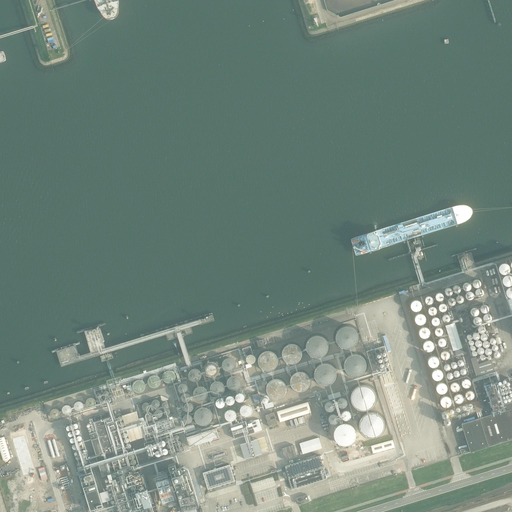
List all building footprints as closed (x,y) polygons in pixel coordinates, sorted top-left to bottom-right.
[(442,296),(442,295),(441,293),(440,292),(439,292),(437,292),(436,293),(435,294),(434,296),(434,297),(435,299),(436,300),(438,300),(440,300),(441,299),(442,298),(442,296)] [(432,299),(432,297),(431,296),(430,295),(429,295),(428,295),(426,295),(425,296),(424,297),(424,298),(424,299),(424,300),(425,302),(427,303),(428,303),(429,303),(431,302),(432,300),(432,299)] [(421,304),(421,302),(420,301),(419,300),(418,299),(417,299),(416,299),(415,299),(414,299),(413,300),(412,301),(412,302),(411,303),(411,305),(412,305),(413,307),(414,308),(415,308),(416,308),(417,308),(419,308),(419,307),(420,307),(421,305),(421,304)] [(446,306),(445,305),(444,303),(443,302),(441,302),(440,303),(438,304),(438,305),(437,306),(438,308),(438,309),(439,310),(441,310),(442,310),(443,310),(444,309),(445,308),(446,306)] [(436,310),(435,309),(434,307),(433,307),(432,306),(430,306),(429,307),(428,309),(427,310),(428,312),(428,313),(429,314),(430,314),(431,314),(433,314),(434,313),(435,312),(436,310)] [(489,359),(500,356),(495,337),(493,337),(487,339),(483,323),(490,321),(491,319),(489,312),(478,310),(477,308),(471,310),(471,312),(473,319),(475,325),(475,327),(477,327),(478,331),(467,334),(467,336),(468,341),(472,356),(477,354),(477,358),(478,360),(478,357),(489,359)] [(467,312),(464,312),(457,315),(463,334),(473,331),(467,312)] [(426,318),(426,316),(425,316),(424,314),(423,313),(421,313),(420,313),(419,313),(418,314),(416,316),(416,318),(416,319),(417,321),(419,322),(420,323),(422,322),(423,322),(424,321),(425,320),(426,318)] [(449,318),(449,316),(448,315),(447,314),(445,313),(444,314),(442,314),(442,315),(441,316),(441,317),(441,319),(442,320),(443,321),(445,322),(446,321),(448,321),(449,319),(449,318)] [(439,321),(438,320),(438,319),(437,318),(436,317),(434,317),(433,317),(432,318),(431,319),(430,320),(430,321),(431,322),(431,324),(433,324),(434,325),(436,325),(437,324),(438,322),(439,321)] [(455,323),(445,326),(453,351),(462,348),(455,323)] [(332,341),(335,345),(338,347),(342,348),(347,347),(350,345),(353,341),(354,337),(353,333),(350,329),(347,327),(342,326),(338,327),(334,329),(332,333),(331,337),(332,341)] [(429,331),(429,329),(428,328),(427,326),(426,326),(425,326),(424,326),(423,326),(421,327),(420,328),(420,330),(420,332),(421,334),(422,335),(423,335),(424,336),(425,336),(426,335),(428,334),(429,333),(429,331)] [(441,331),(441,329),(440,328),(438,327),(437,327),(435,327),(434,328),(433,329),(433,331),(433,332),(434,334),(435,334),(437,335),(439,335),(440,334),(441,332),(441,331)] [(301,351),(303,355),(307,357),(311,358),(315,357),(319,355),(321,351),(322,347),(321,343),(319,339),(315,337),(311,336),(307,337),(303,339),(301,343),(300,347),(301,351)] [(444,343),(444,341),(443,340),(442,339),(441,339),(439,339),(438,340),(437,340),(437,341),(436,343),(437,344),(437,346),(439,347),(440,347),(441,347),(442,347),(443,346),(444,345),(444,343)] [(434,345),(434,343),(433,343),(432,341),(431,340),(429,340),(428,340),(427,340),(426,341),(425,342),(424,343),(424,344),(424,345),(424,346),(425,348),(427,349),(428,349),(429,349),(430,349),(432,348),(433,347),(434,345)] [(286,364),(290,364),(294,363),(297,360),(298,357),(298,353),(297,349),(294,346),(291,345),(287,344),(283,346),(280,348),(279,352),(279,356),(280,360),(283,363),(286,364)] [(384,346),(370,350),(366,351),(374,376),(392,370),(384,346)] [(259,370),(263,371),(267,369),(270,367),(271,363),(272,359),(270,355),(268,352),(264,351),(260,351),(256,352),(253,355),(252,358),(252,362),(253,366),(256,369),(259,370)] [(447,355),(447,353),(446,352),(445,351),(443,351),(441,351),(440,352),(439,353),(439,355),(440,356),(441,358),(442,358),(444,359),(445,358),(446,357),(447,356),(447,355)] [(341,370),(343,373),(347,376),(351,376),(356,376),(359,373),(362,370),(362,365),(362,361),(359,357),(355,355),(351,354),(347,355),(343,357),(341,361),(340,365),(341,370)] [(438,360),(438,359),(438,358),(437,356),(435,355),(434,355),(433,355),(432,355),(430,356),(429,357),(428,359),(428,361),(429,362),(430,363),(431,364),(433,364),(434,364),(435,364),(436,363),(437,362),(438,361),(438,360)] [(235,363),(235,362),(235,361),(234,359),(233,358),(232,357),(230,357),(229,357),(228,357),(227,357),(226,357),(224,358),(223,359),(223,361),(222,362),(222,363),(222,364),(223,365),(223,366),(224,368),(225,369),(226,369),(228,370),(229,370),(230,370),(231,369),(232,369),(233,368),(234,367),(235,366),(235,364),(235,363)] [(218,369),(218,368),(218,367),(218,366),(217,364),(216,364),(215,363),(214,362),(212,362),(211,362),(209,362),(208,363),(207,364),(206,366),(205,367),(205,369),(205,370),(206,371),(207,373),(208,374),(209,374),(211,375),(212,375),(214,375),(215,374),(216,373),(217,372),(218,371),(218,370),(218,369)] [(310,381),(312,384),(316,387),(320,387),(324,387),(328,384),(330,381),(331,376),(330,372),(328,368),(324,366),(320,365),(316,366),(312,369),(310,372),(309,376),(310,381)] [(202,374),(202,372),(201,371),(200,369),(199,368),(198,368),(196,367),(195,367),(193,367),(192,368),(191,369),(190,370),(189,371),(189,372),(189,373),(189,375),(189,376),(190,377),(190,378),(191,379),(193,380),(195,380),(196,380),(198,380),(199,379),(200,378),(201,377),(202,375),(202,374)] [(442,372),(442,371),(442,370),(441,369),(441,368),(439,368),(438,367),(437,367),(436,368),(434,368),(434,369),(433,370),(433,371),(433,372),(433,373),(433,374),(434,375),(434,376),(436,377),(438,377),(440,377),(441,376),(442,374),(442,372)] [(175,376),(175,375),(175,373),(174,371),(173,370),(172,370),(170,369),(169,369),(168,369),(167,369),(166,370),(165,371),(164,372),(163,372),(162,374),(162,375),(162,377),(163,378),(163,379),(164,380),(166,381),(168,382),(169,382),(171,382),(173,381),(174,380),(175,379),(175,377),(175,376)] [(161,380),(161,379),(160,378),(160,377),(159,375),(158,374),(157,374),(154,373),(153,374),(152,374),(151,374),(150,375),(149,377),(148,378),(148,379),(148,380),(148,382),(148,383),(149,384),(150,385),(151,386),(153,386),(154,387),(155,387),(156,386),(157,386),(158,385),(159,384),(160,383),(161,382),(161,380)] [(296,393),(300,393),(304,392),(306,389),(308,386),(308,382),(307,378),(304,375),(301,373),(297,373),(293,375),(290,377),(288,381),(288,385),(290,389),(292,391),(296,393)] [(242,382),(242,380),(241,378),(240,377),(239,376),(239,375),(237,375),(235,374),(234,374),(233,374),(231,375),(230,376),(229,377),(228,378),(227,379),(227,381),(227,382),(227,384),(227,385),(228,386),(229,387),(230,388),(231,389),(233,389),(234,389),(236,389),(237,389),(238,388),(239,387),(240,386),(241,385),(242,384),(242,382)] [(470,383),(469,382),(469,381),(468,379),(467,379),(466,378),(465,378),(463,378),(462,379),(461,379),(460,381),(460,382),(460,383),(460,385),(461,386),(462,387),(464,388),(465,388),(466,388),(467,387),(468,387),(469,385),(470,383)] [(511,439),(511,391),(508,378),(485,385),(493,414),(461,424),(468,447),(460,450),(461,455),(470,452),(511,439)] [(145,385),(145,384),(144,383),(144,382),(143,381),(142,380),(141,379),(140,379),(138,379),(137,379),(136,379),(135,380),(134,381),(133,381),(132,383),(132,384),(132,385),(132,387),(132,388),(132,389),(133,390),(135,391),(136,392),(138,392),(139,392),(141,392),(142,391),(143,390),(143,389),(144,388),(145,387),(145,385)] [(225,387),(225,385),(225,384),(224,382),(223,381),(222,380),(220,380),(218,379),(217,379),(216,380),(215,380),(213,381),(212,382),(211,383),(210,384),(210,386),(210,387),(210,388),(211,390),(212,391),(213,393),(214,393),(215,394),(216,394),(218,395),(219,394),(221,394),(222,393),(223,392),(224,391),(225,390),(225,389),(225,387)] [(272,400),(276,400),(280,399),(283,396),(284,393),(284,389),(283,385),(280,382),(277,380),(273,380),(269,382),(266,384),(265,388),(264,392),(266,395),(269,398),(272,400)] [(458,386),(458,384),(457,382),(455,381),(453,381),(451,381),(450,382),(449,384),(448,385),(448,386),(448,387),(449,389),(451,390),(452,390),(453,391),(454,391),(455,390),(456,389),(457,388),(458,387),(458,386)] [(447,388),(447,386),(446,385),(444,384),(443,383),(442,383),(441,383),(439,384),(438,385),(438,386),(437,388),(438,390),(438,391),(439,391),(439,392),(440,393),(442,393),(443,393),(444,393),(445,392),(446,390),(447,389),(447,388)] [(208,392),(208,391),(208,390),(207,388),(206,387),(205,386),(204,385),(202,385),(201,385),(199,385),(198,385),(196,386),(195,387),(194,389),(193,390),(193,392),(193,394),(193,395),(194,396),(195,397),(196,398),(198,399),(199,400),(200,400),(202,400),(203,400),(205,399),(206,398),(207,397),(207,396),(208,394),(208,392)] [(347,395),(347,400),(348,404),(351,408),(356,411),(361,411),(365,410),(369,407),(372,402),(372,397),(371,393),(368,389),(363,386),(358,386),(353,387),(350,390),(347,395)] [(473,393),(473,391),(472,390),(471,388),(469,388),(468,388),(467,388),(466,389),(465,389),(464,390),(464,391),(464,393),(464,394),(464,395),(465,396),(466,397),(467,398),(468,398),(470,398),(471,397),(472,397),(473,395),(473,394),(473,393)] [(461,397),(461,396),(461,395),(461,394),(460,393),(458,392),(457,392),(456,392),(455,392),(453,393),(453,394),(452,394),(452,395),(452,396),(452,398),(453,400),(454,401),(456,401),(457,401),(458,401),(460,400),(460,399),(461,398),(461,397)] [(325,408),(332,412),(329,416),(330,420),(333,422),(336,422),(337,420),(337,419),(341,414),(339,413),(339,409),(340,407),(340,405),(342,405),(342,399),(340,398),(340,396),(338,395),(337,393),(329,394),(329,400),(326,401),(324,403),(325,408)] [(450,400),(450,399),(450,398),(449,396),(447,395),(446,395),(445,395),(444,395),(443,395),(442,396),(441,397),(440,398),(440,400),(441,401),(441,403),(442,403),(443,404),(445,405),(447,404),(448,403),(449,402),(450,401),(450,400)] [(96,401),(96,400),(96,399),(95,397),(93,396),(92,396),(90,396),(89,397),(88,397),(87,398),(87,400),(87,402),(88,404),(89,405),(91,405),(92,405),(93,405),(95,404),(96,402),(96,401)] [(263,399),(266,409),(274,406),(273,402),(269,403),(267,397),(263,399)] [(85,404),(84,402),(83,400),(82,399),(80,399),(78,399),(77,400),(76,400),(75,402),(75,404),(75,405),(76,406),(77,407),(78,408),(80,408),(81,408),(82,408),(83,407),(84,406),(85,404)] [(479,400),(473,402),(476,413),(479,412),(482,408),(479,400)] [(73,407),(72,406),(72,405),(71,404),(70,403),(68,402),(66,403),(65,404),(64,404),(64,405),(63,407),(63,409),(64,410),(66,411),(67,412),(69,412),(71,411),(72,410),(72,409),(73,407)] [(308,402),(276,412),(280,422),(311,413),(308,402)] [(61,411),(60,410),(60,409),(59,408),(58,407),(57,407),(56,406),(54,407),(53,408),(52,409),(51,410),(51,411),(51,413),(52,414),(53,415),(54,415),(56,416),(58,415),(59,415),(60,413),(61,411)] [(235,413),(235,412),(235,411),(234,409),(233,408),(232,408),(230,407),(229,407),(228,407),(226,408),(225,409),(224,410),(224,411),(224,412),(224,414),(225,415),(225,416),(226,417),(227,418),(228,418),(229,418),(230,418),(231,418),(232,418),(233,417),(234,416),(235,415),(235,414),(235,413)] [(255,413),(255,412),(254,410),(254,409),(253,408),(252,407),(250,407),(249,407),(248,407),(246,407),(245,408),(244,409),(244,410),(243,412),(243,413),(244,414),(244,416),(245,417),(246,417),(247,418),(249,418),(250,418),(252,418),(253,417),(254,416),(254,415),(255,413)] [(203,426),(206,426),(210,426),(212,424),(214,421),(215,418),(214,414),(212,411),(210,409),(206,409),(203,409),(200,411),(198,414),(197,418),(198,421),(200,424),(203,426)] [(137,411),(122,415),(125,424),(135,421),(135,423),(140,422),(137,411)] [(274,413),(265,415),(269,427),(277,424),(274,413)] [(355,422),(354,427),(356,431),(359,435),(363,438),(368,438),(373,437),(377,434),(379,429),(380,424),(378,420),(375,416),(371,413),(366,413),(361,414),(357,417),(355,422)] [(96,431),(90,433),(96,454),(103,453),(106,462),(99,464),(102,476),(108,474),(118,506),(112,508),(113,511),(154,511),(147,489),(140,491),(132,467),(131,467),(115,415),(93,422),(96,431)] [(251,421),(231,428),(235,438),(255,432),(251,421)] [(83,440),(79,422),(67,425),(73,450),(77,450),(77,451),(81,450),(79,441),(83,440)] [(217,428),(187,437),(190,447),(220,438),(217,428)] [(4,437),(0,437),(0,451),(3,461),(11,459),(4,437)] [(319,437),(299,443),(303,454),(322,448),(319,437)] [(258,439),(240,444),(244,459),(262,454),(258,439)] [(395,448),(393,440),(371,446),(373,454),(395,448)] [(215,455),(217,464),(229,460),(227,451),(215,455)] [(338,464),(361,458),(359,451),(337,456),(338,464)] [(289,477),(292,489),(327,479),(320,455),(285,466),(286,471),(283,472),(284,478),(289,477)] [(62,467),(65,475),(71,473),(68,465),(62,467)] [(170,470),(181,505),(199,500),(189,467),(184,465),(170,470)] [(230,465),(203,473),(208,489),(235,481),(230,465)] [(90,510),(103,506),(92,471),(80,475),(90,510)] [(157,475),(165,502),(175,499),(167,472),(157,475)] [(49,486),(48,481),(46,482),(49,493),(54,491),(52,485),(49,486)] [(247,484),(241,486),(244,495),(250,494),(247,484)] [(296,498),(297,502),(298,504),(309,501),(307,495),(296,498)]
